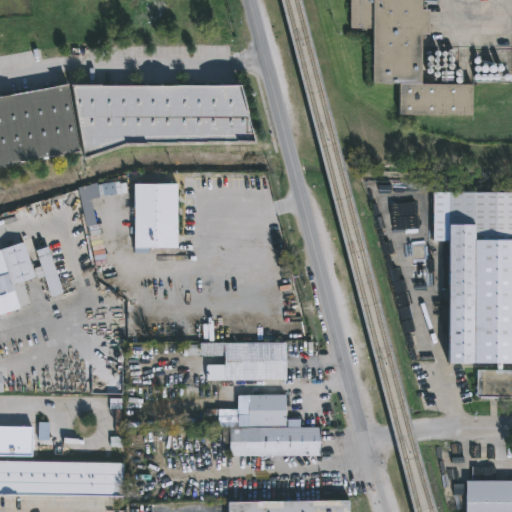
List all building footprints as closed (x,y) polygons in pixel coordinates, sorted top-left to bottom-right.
[(416,0),(416,9),(424,9),(424,35),(417,34),(417,84),(472,85),(471,116),(393,115),(394,83),(367,83),(368,28),(347,28),(347,0),(416,0)] [(462,69),(462,83),(434,82),(433,73),(426,73),(427,51),(455,49),(454,69),(462,69)] [(504,66),(504,73),(511,73),(510,80),(473,80),(474,58),(480,58),(479,65),(504,66)] [(240,85),(253,142),(124,143),(83,158),(82,150),(0,164),(0,95),(67,83),(67,85),(240,85)] [(177,248),(133,248),(132,185),(176,183),(177,248)] [(440,364),(439,364),(440,225),(444,225),(444,192),(511,192),(511,240),(509,240),(508,364),(440,364)] [(0,275),(7,273),(0,252),(0,249),(23,242),(35,274),(42,272),(35,251),(47,246),(63,293),(50,298),(42,277),(12,287),(20,308),(0,314),(0,275)] [(282,343),(282,381),(203,381),(203,365),(220,365),(220,357),(197,357),(197,343),(282,343)] [(511,398),(490,398),(477,398),(477,371),(511,371),(511,398)] [(283,426),(245,427),(244,396),(282,395),(283,426)] [(0,456),(0,427),(32,428),(32,457),(0,456)] [(317,457),(226,457),(226,428),(317,428),(317,457)] [(0,495),(0,461),(124,464),(123,498),(0,495)] [(511,511),(461,511),(461,482),(511,482),(511,511)] [(343,502),(343,511),(222,511),(222,504),(343,502)]
